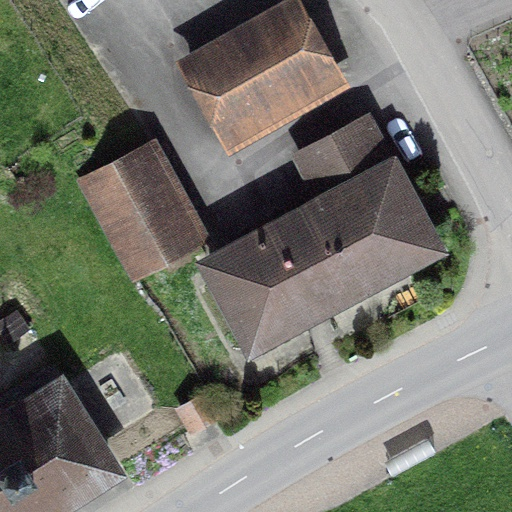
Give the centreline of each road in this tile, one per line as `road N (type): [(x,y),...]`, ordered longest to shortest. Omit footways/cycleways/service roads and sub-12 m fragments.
road 1 (tertiary): [(189,511),(356,411),(511,334)]
road 2 (residential): [(386,0),(511,208)]
